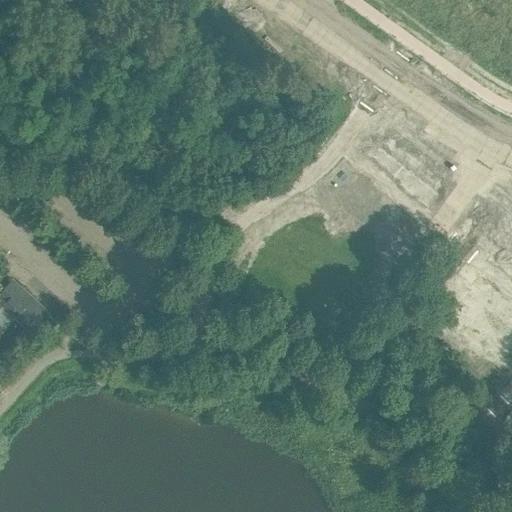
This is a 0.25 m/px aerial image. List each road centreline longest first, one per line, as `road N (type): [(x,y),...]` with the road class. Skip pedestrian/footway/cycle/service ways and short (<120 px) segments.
road 1 (unknown): [(200,0),(359,116)]
road 2 (unknown): [(411,43),(428,33),(511,88)]
